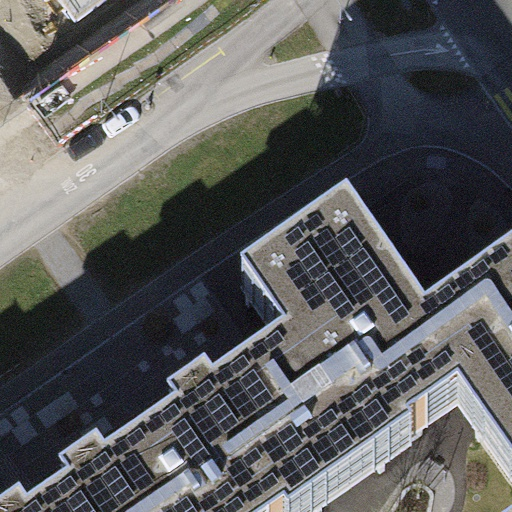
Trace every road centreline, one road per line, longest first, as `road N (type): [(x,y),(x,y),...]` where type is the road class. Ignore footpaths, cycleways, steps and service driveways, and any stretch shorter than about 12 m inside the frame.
road 1 (residential): [(178,109),(283,80),(495,40)]
road 2 (residential): [(0,231),(178,109)]
road 3 (residential): [(299,0),(178,109)]
